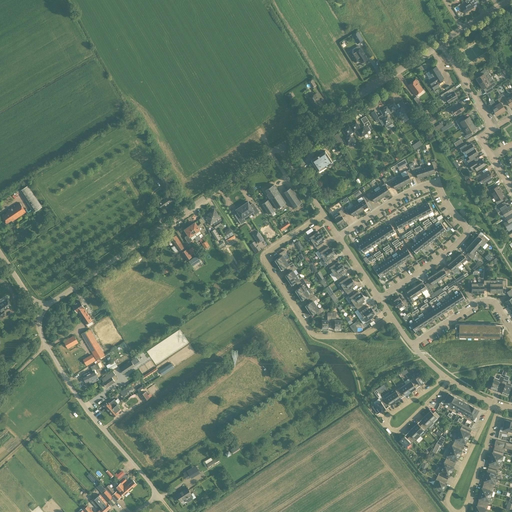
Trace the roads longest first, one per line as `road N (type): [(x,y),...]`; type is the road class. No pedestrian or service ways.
road 1 (unclassified): [(41,305),(277,148)]
road 2 (residential): [(380,299),(447,251),(464,224),(429,184),(338,237)]
road 3 (residential): [(392,319),(364,337),(314,335),(264,261),(322,215)]
road 4 (unclassified): [(138,511),(153,487),(48,350),(41,305)]
road 5 (residential): [(277,148),(441,42)]
road 6 (residential): [(446,377),(385,418),(388,426),(396,431),(450,381)]
road 7 (residential): [(413,345),(472,303),(491,301),(511,330)]
road 8 (residential): [(492,404),(446,498),(455,511)]
